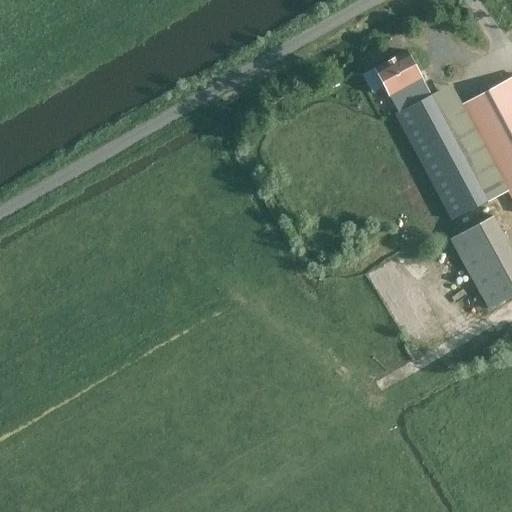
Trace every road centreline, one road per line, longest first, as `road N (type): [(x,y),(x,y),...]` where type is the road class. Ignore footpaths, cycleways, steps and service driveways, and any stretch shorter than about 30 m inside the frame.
road 1 (unclassified): [(0,214),(371,0)]
road 2 (track): [(374,390),(511,306)]
